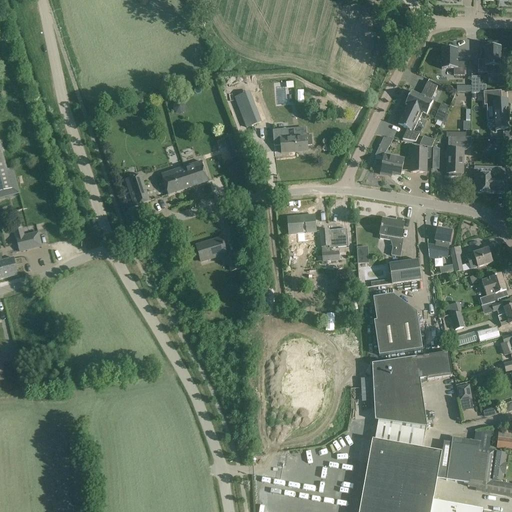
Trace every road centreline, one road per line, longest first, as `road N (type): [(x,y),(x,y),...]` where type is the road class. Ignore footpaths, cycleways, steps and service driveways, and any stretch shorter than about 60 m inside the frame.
road 1 (unclassified): [(228,511),(191,388),(111,245)]
road 2 (residential): [(111,245),(64,107),(41,0)]
road 3 (unclassified): [(111,245),(245,199),(343,190)]
road 4 (residential): [(343,190),(396,58),(429,22)]
road 5 (unclassified): [(343,190),(477,214),(511,245)]
